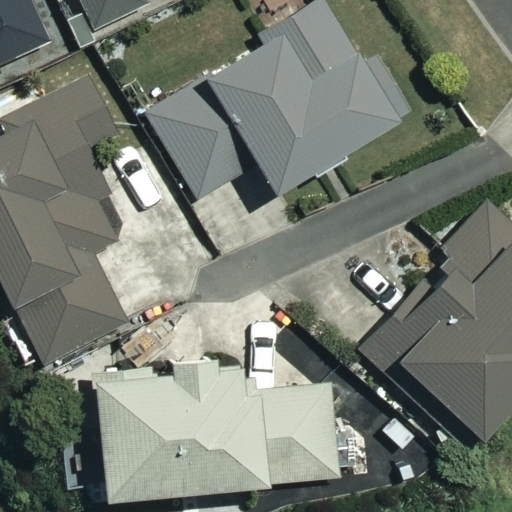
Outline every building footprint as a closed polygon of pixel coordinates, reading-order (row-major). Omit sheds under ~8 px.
[(27,0),(0,0),(0,59),(45,38),(27,0)] [(78,0),(91,27),(144,3),(142,0),(78,0)] [(199,196),(257,162),(268,182),(394,109),(331,1),(147,108),(199,196)] [(128,232),(58,97),(0,127),(0,276),(43,359),(124,316),(90,252),(128,232)] [(382,374),(397,357),(477,428),(511,389),(511,212),(491,193),(353,349),(382,374)] [(338,460),(330,371),(257,377),(255,357),(96,371),(103,457),(106,492),(339,473),(338,460)]
